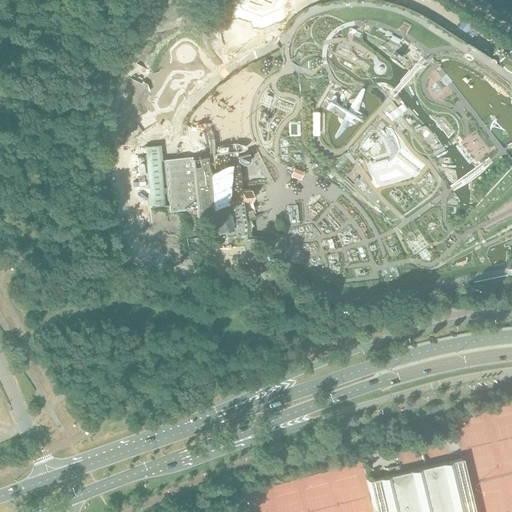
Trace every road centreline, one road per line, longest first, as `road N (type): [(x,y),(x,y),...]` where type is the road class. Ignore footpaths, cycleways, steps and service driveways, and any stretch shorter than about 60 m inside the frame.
road 1 (primary): [(511,313),(370,345),(289,376),(219,418)]
road 2 (primary): [(511,335),(379,364),(219,418)]
road 3 (primary): [(232,437),(384,381),(511,353)]
road 4 (primary): [(232,437),(511,371)]
road 5 (primary): [(63,503),(232,437)]
road 6 (primary): [(219,418),(50,479)]
road 7 (residential): [(50,479),(0,362)]
